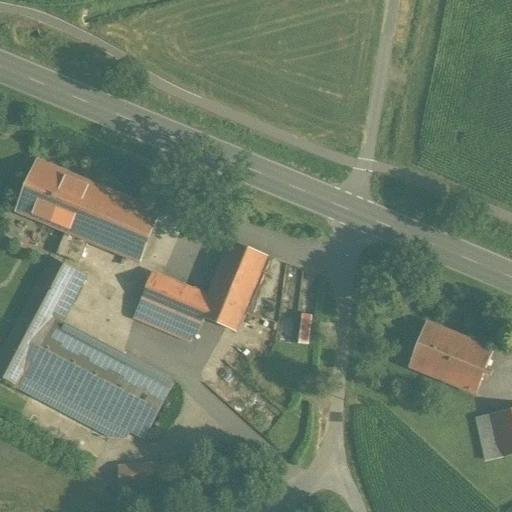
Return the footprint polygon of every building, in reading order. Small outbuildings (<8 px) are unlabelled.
[(160,214),(37,162),(16,212),(65,232),(88,242),(140,263),(160,214)] [(88,242),(65,232),(56,255),(79,265),(88,242)] [(267,257),(229,242),(207,297),(152,274),(133,319),(190,342),(199,318),(236,333),(267,257)] [(85,277),(52,259),(0,356),(0,377),(29,394),(35,382),(140,438),(170,380),(61,322),(85,277)] [(268,281),(286,282),(281,336),(296,338),(298,317),(310,318),(315,268),(270,263),(268,281)] [(495,347),(426,319),(407,366),(476,394),(495,347)] [(511,412),(474,420),(483,465),(511,459),(511,412)] [(162,465),(121,468),(122,485),(163,482),(163,484),(206,481),(204,454),(161,457),(162,465)]
